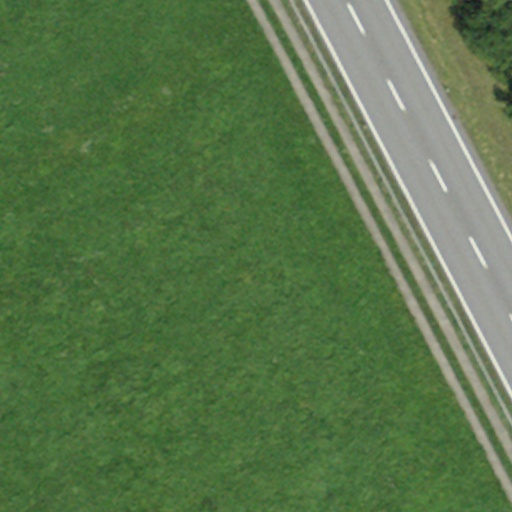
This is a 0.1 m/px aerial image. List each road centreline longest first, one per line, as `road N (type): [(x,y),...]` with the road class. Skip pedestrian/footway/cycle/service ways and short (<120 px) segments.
road 1 (track): [(257,0),(511,467)]
road 2 (primary): [(511,308),(350,0)]
